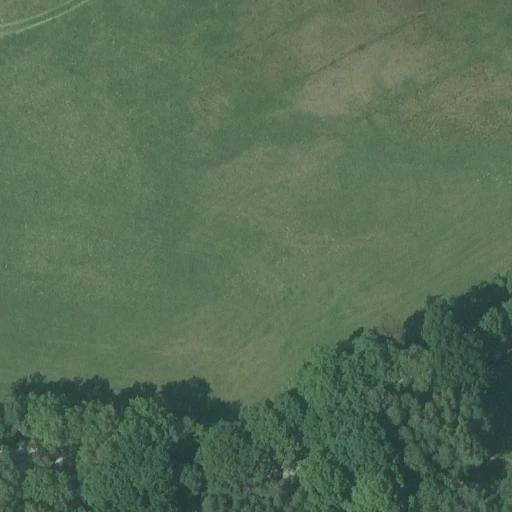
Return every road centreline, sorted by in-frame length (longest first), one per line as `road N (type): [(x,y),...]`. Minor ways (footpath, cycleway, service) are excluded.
road 1 (track): [(511,306),(237,474)]
road 2 (unclassified): [(511,490),(237,474)]
road 3 (track): [(0,444),(237,474)]
